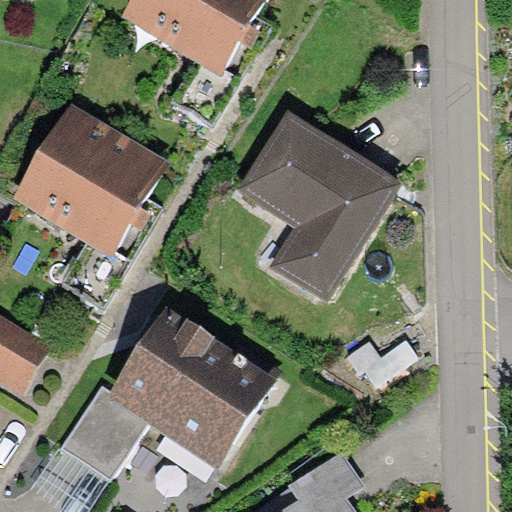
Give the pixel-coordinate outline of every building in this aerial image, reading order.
[(275,0),(148,0),(133,29),(230,83),(275,0)] [(178,171),(79,116),(25,214),(123,269),(178,171)] [(276,274),(330,308),(402,194),(292,124),(241,204),(298,240),(276,274)] [(54,355),(0,323),(0,385),(26,401),(54,355)] [(149,433),(226,481),(278,397),(170,330),(127,400),(104,386),(61,454),(114,488),(149,433)] [(375,342),(350,359),(379,398),(427,363),(411,341),(387,359),(375,342)] [(371,496),(349,463),(288,504),(293,511),(354,511),(352,509),(371,496)]
